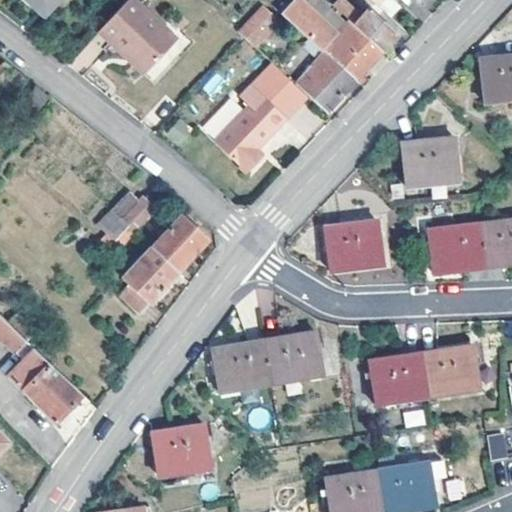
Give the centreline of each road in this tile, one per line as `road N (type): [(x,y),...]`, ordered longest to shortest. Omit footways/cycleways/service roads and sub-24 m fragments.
road 1 (unclassified): [(485,0),(249,245)]
road 2 (unclassified): [(249,245),(54,511)]
road 3 (residential): [(249,245),(193,190),(0,37)]
road 4 (residential): [(511,301),(330,303),(249,245)]
